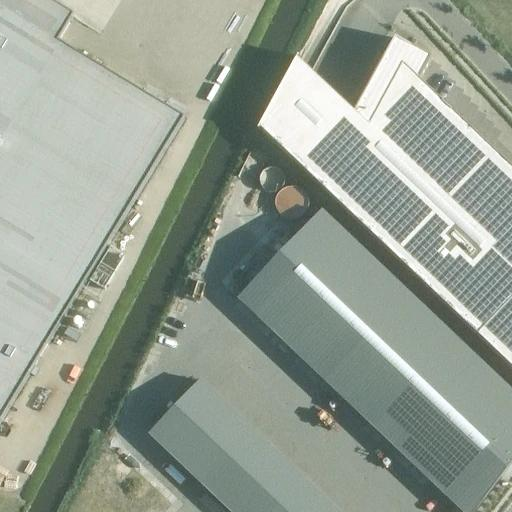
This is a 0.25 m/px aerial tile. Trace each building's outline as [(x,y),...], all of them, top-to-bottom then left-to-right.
[(0,0),(0,423),(184,120),(58,43),(73,17),(44,0),(0,0)] [(432,58),(394,37),(353,112),(298,60),(300,58),(297,56),(257,131),(259,132),(260,130),(511,369),(511,169),(419,81),(432,58)] [(276,202),(291,213),(306,193),(291,181),(276,202)] [(511,392),(321,211),(237,299),(461,511),(475,511),(511,463),(511,392)] [(146,435),(228,511),(342,511),(199,378),(146,435)]
